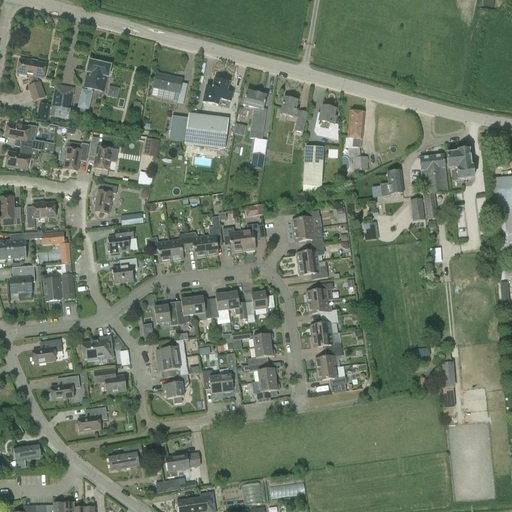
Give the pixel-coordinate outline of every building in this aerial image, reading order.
[(17,75),(31,78),(34,86),(28,88),(33,103),(45,99),(39,84),(38,84),(37,79),(43,80),(46,65),(20,60),(17,75)] [(101,93),(105,78),(108,79),(110,67),(89,62),(87,74),(89,74),(86,89),(88,90),(87,92),(83,91),(79,109),(89,111),(93,94),(92,93),(92,91),(101,93)] [(181,84),(182,81),(156,75),(153,89),(154,89),(152,96),(176,102),(176,104),(182,106),(187,85),(181,84)] [(207,87),(203,103),(218,107),(219,100),(230,102),(231,94),(226,93),(228,84),(214,81),(213,88),(207,87)] [(55,85),(51,109),(50,116),(53,117),(53,118),(69,121),(70,111),(74,89),(55,85)] [(116,99),(118,88),(108,86),(105,96),(116,99)] [(254,110),(250,133),(249,140),(254,140),(250,170),(263,172),(267,142),(261,141),(261,135),(265,110),(263,110),(267,97),(247,92),(243,107),(254,110)] [(284,123),(286,117),(296,119),(297,112),(295,112),(297,102),(284,99),(279,121),(284,123)] [(40,105),(37,121),(47,123),(50,107),(40,105)] [(318,113),(315,128),(328,131),(327,139),(338,141),(338,125),(334,124),(336,119),(334,118),(335,110),(322,107),(320,114),(318,113)] [(303,134),(307,114),(299,112),(294,132),(303,134)] [(353,141),(352,148),(361,149),(363,114),(350,113),(348,140),(353,141)] [(185,142),(184,146),(224,151),(228,120),(189,115),(188,119),(185,142)] [(185,142),(188,119),(172,117),(169,140),(185,142)] [(235,124),(233,134),(243,137),(245,126),(235,124)] [(8,125),(5,139),(16,141),(19,142),(18,148),(20,148),(23,149),(32,151),(37,152),(43,153),(44,144),(33,142),(36,128),(28,127),(28,128),(8,125)] [(118,151),(111,150),(111,151),(97,148),(99,139),(92,138),(88,157),(95,159),(93,170),(107,172),(109,163),(116,164),(118,151)] [(144,157),(157,159),(159,142),(146,140),(144,157)] [(63,170),(77,173),(80,159),(86,160),(88,146),(81,145),(81,146),(69,143),(68,149),(67,149),(63,170)] [(302,186),(301,196),(321,191),(321,190),(321,188),(324,149),(304,148),(302,186)] [(32,151),(23,149),(22,156),(19,155),(9,154),(6,168),(27,171),(29,160),(35,161),(37,152),(32,151)] [(352,149),(352,150),(349,150),(350,159),(353,159),(353,173),(368,172),(367,158),(360,158),(360,150),(352,149)] [(337,159),(337,150),(328,150),(328,158),(337,159)] [(456,154),(445,155),(447,170),(450,170),(452,183),(457,182),(473,180),(471,167),(470,167),(468,151),(456,153),(456,154)] [(420,171),(423,196),(425,220),(437,219),(434,195),(447,194),(444,169),(443,156),(419,159),(421,171),(420,171)] [(381,197),(403,194),(400,172),(386,173),(388,184),(379,185),(381,197)] [(151,185),(152,173),(138,173),(138,184),(151,185)] [(99,192),(94,213),(108,216),(112,196),(116,197),(118,189),(102,186),(101,193),(99,192)] [(506,267),(505,259),(511,258),(511,264),(511,189),(489,191),(490,198),(491,205),(497,267),(506,267)] [(0,198),(0,220),(14,220),(14,226),(21,226),(20,212),(14,212),(13,198),(0,198)] [(424,221),(422,200),(410,201),(412,222),(424,221)] [(35,229),(34,219),(55,218),(54,204),(33,205),(33,208),(26,208),(27,229),(35,229)] [(263,216),(262,206),(254,207),(254,208),(245,209),(247,218),(255,217),(263,216)] [(313,230),(312,219),(319,218),(318,212),(302,214),(302,220),(291,221),(293,232),(313,230)] [(142,215),(128,216),(129,226),(143,224),(142,215)] [(212,219),(213,228),(209,229),(210,237),(203,238),(206,258),(218,256),(216,248),(222,247),(218,218),(212,219)] [(247,232),(241,233),(243,253),(255,251),(254,243),(260,242),(259,240),(265,239),(263,226),(258,227),(257,225),(246,227),(247,232)] [(241,233),(234,233),(233,228),(222,230),(225,247),(230,246),(232,254),(243,253),(241,233)] [(115,238),(108,239),(108,244),(106,244),(107,250),(109,250),(110,255),(129,253),(127,241),(134,240),(132,229),(114,231),(115,238)] [(305,242),(306,247),(323,245),(322,239),(315,240),(313,230),(293,232),(294,243),(305,242)] [(0,242),(0,261),(26,259),(24,242),(42,240),(43,246),(61,244),(63,244),(62,234),(43,235),(43,233),(24,235),(10,236),(10,242),(0,242)] [(191,234),(185,235),(188,252),(193,251),(194,260),(206,258),(203,238),(197,239),(196,236),(194,234),(191,234)] [(179,241),(169,243),(171,263),(183,261),(182,253),(188,252),(185,235),(179,236),(179,241)] [(157,239),(150,240),(152,256),(158,256),(159,264),(171,263),(169,243),(157,244),(157,239)] [(70,254),(70,252),(69,244),(63,244),(61,244),(62,254),(70,254)] [(296,255),(298,266),(319,263),(318,257),(323,256),(324,255),(323,245),(306,247),(307,253),(296,255)] [(119,262),(120,268),(112,269),(114,285),(133,283),(132,271),(137,270),(136,260),(119,262)] [(311,281),(327,279),(326,272),(325,272),(325,271),(321,269),(319,269),(319,263),(298,266),(299,277),(310,275),(311,281)] [(10,283),(11,295),(31,293),(30,284),(34,284),(33,268),(12,269),(12,281),(14,281),(14,283),(10,283)] [(58,278),(44,279),(46,304),(60,302),(60,300),(62,300),(62,301),(74,300),(72,276),(60,277),(61,284),(58,284),(58,278)] [(305,293),(307,304),(327,302),(332,301),(331,291),(333,290),(332,284),(316,286),(316,292),(305,293)] [(231,294),(226,295),(228,311),(234,311),(235,317),(240,316),(241,321),(247,320),(247,316),(245,304),(238,305),(237,290),(230,291),(231,294)] [(252,303),(245,304),(247,316),(254,315),(254,311),(274,309),(273,297),(266,298),(265,293),(257,294),(256,291),(250,292),(252,303)] [(228,311),(226,295),(221,295),(221,293),(215,294),(215,300),(217,309),(211,310),(212,319),(219,319),(218,313),(228,311)] [(206,320),(212,319),(211,310),(204,310),(203,301),(202,295),(196,296),(197,299),(192,299),(194,316),(195,323),(201,322),(202,321),(206,321),(206,320)] [(182,313),(176,314),(177,326),(184,325),(184,324),(189,323),(189,317),(194,316),(192,299),(187,300),(186,298),(180,298),(182,313)] [(327,302),(307,304),(308,315),(319,314),(320,320),(336,317),(336,312),(331,312),(331,308),(328,307),(327,307),(327,302)] [(176,314),(169,315),(168,304),(161,305),(162,308),(154,309),(156,325),(170,323),(170,327),(177,326),(176,314)] [(310,327),(311,338),(331,335),(330,325),(337,323),(336,317),(320,320),(321,325),(310,327)] [(151,324),(141,325),(143,341),(152,340),(151,324)] [(232,342),(251,340),(250,332),(248,332),(242,333),(231,334),(232,342)] [(339,334),(331,335),(311,338),(313,349),(324,347),(325,353),(341,350),(340,344),(339,334)] [(252,338),(254,349),(270,346),(270,341),(272,341),(272,335),(252,338)] [(84,360),(99,358),(99,361),(113,359),(110,338),(96,340),(96,342),(82,344),(84,360)] [(60,341),(47,342),(48,349),(32,352),(33,356),(31,358),(32,362),(34,364),(34,366),(55,363),(54,354),(62,352),(60,341)] [(156,362),(178,359),(177,349),(186,348),(184,341),(167,343),(168,350),(155,351),(156,362)] [(271,352),(270,346),(254,349),(255,359),(247,360),(248,367),(268,364),(267,358),(275,357),(274,352),(271,352)] [(429,349),(415,351),(416,358),(430,357),(429,349)] [(315,360),(316,371),(336,368),(335,362),(337,362),(338,362),(340,361),(340,359),(340,357),(342,357),(341,350),(325,353),(325,358),(315,360)] [(122,367),(130,365),(128,351),(120,353),(122,367)] [(219,371),(220,377),(223,398),(228,397),(228,395),(233,395),(233,392),(232,388),(239,387),(236,371),(234,355),(225,356),(227,370),(219,371)] [(179,369),(178,359),(156,362),(158,374),(171,372),(172,378),(185,376),(184,369),(179,369)] [(257,372),(258,383),(275,381),(274,376),(277,375),(276,370),(269,371),(268,364),(248,367),(243,368),(244,372),(249,372),(249,373),(257,372)] [(441,391),(442,391),(453,389),(454,389),(452,364),(439,365),(441,391)] [(336,368),(316,371),(317,382),(329,380),(329,386),(346,384),(345,378),(343,367),(336,368)] [(106,395),(125,392),(123,377),(115,378),(114,370),(93,373),(95,385),(105,383),(106,395)] [(223,398),(220,377),(214,378),(214,376),(210,371),(201,372),(204,391),(210,390),(211,398),(216,397),(216,399),(223,398)] [(163,393),(166,392),(167,400),(183,398),(182,391),(187,390),(189,388),(187,376),(185,376),(172,378),(173,385),(162,386),(163,393)] [(80,389),(78,377),(56,380),(57,387),(50,388),(51,393),(49,395),(50,399),(52,400),(52,402),(73,399),(72,390),(80,389)] [(276,386),(275,381),(258,383),(252,384),(253,396),(256,396),(257,400),(277,398),(276,392),(279,391),(278,386),(276,386)] [(444,409),(455,409),(453,389),(442,391),(444,409)] [(381,416),(383,427),(413,422),(411,410),(420,408),(419,400),(409,401),(409,405),(386,409),(387,415),(381,416)] [(79,433),(100,431),(99,422),(107,421),(105,409),(84,411),(85,418),(77,419),(78,425),(77,426),(77,430),(79,432),(79,433)] [(413,422),(383,427),(384,434),(390,433),(391,439),(411,436),(411,440),(430,437),(428,429),(414,431),(413,422)] [(342,424),(329,426),(333,450),(346,448),(342,424)] [(329,426),(316,428),(320,452),(333,450),(329,426)] [(316,428),(302,431),(306,454),(320,452),(316,428)] [(302,431),(288,433),(292,457),(306,454),(302,431)] [(288,433),(276,435),(280,459),(292,457),(288,433)] [(276,435),(262,437),(265,461),(280,459),(276,435)] [(265,461),(262,437),(249,439),(253,463),(265,461)] [(393,451),(395,462),(420,458),(418,449),(431,447),(430,437),(411,440),(413,448),(393,451)] [(233,438),(223,440),(227,461),(236,459),(238,465),(244,464),(241,451),(236,452),(233,438)] [(227,461),(223,440),(212,443),(215,455),(210,456),(213,470),(219,469),(217,463),(227,461)] [(25,468),(24,462),(40,459),(38,445),(13,449),(16,470),(25,468)] [(123,454),(107,457),(110,472),(138,467),(137,457),(139,457),(139,456),(142,456),(140,445),(122,449),(123,454)] [(199,467),(197,454),(186,456),(186,455),(165,459),(168,473),(188,470),(188,468),(199,467)] [(420,458),(395,462),(396,473),(416,469),(420,469),(421,477),(436,475),(435,467),(421,469),(420,458)] [(7,459),(0,460),(0,473),(9,472),(9,471),(7,459)] [(393,493),(394,500),(424,495),(422,484),(438,482),(436,475),(421,477),(422,483),(398,486),(399,492),(393,493)] [(329,498),(353,494),(352,487),(350,488),(349,482),(335,485),(334,479),(320,482),(321,488),(327,487),(329,498)] [(157,493),(165,492),(164,483),(156,484),(157,493)] [(177,511),(214,511),(212,494),(199,496),(200,498),(176,502),(177,511)] [(354,500),(353,494),(329,498),(331,511),(326,511),(325,511),(340,511),(340,510),(354,507),(352,500),(354,500)] [(425,504),(424,495),(394,500),(395,507),(398,506),(398,511),(405,511),(419,510),(419,511),(433,511),(433,503),(425,504)]
